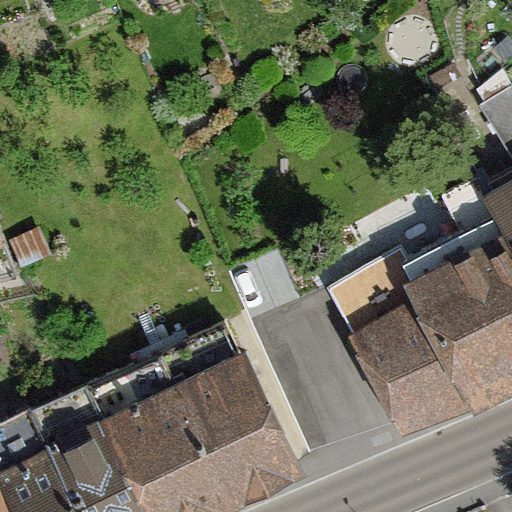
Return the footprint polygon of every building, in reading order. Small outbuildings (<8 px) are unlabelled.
[(487,196),(496,209),(507,229),(511,236),(511,86),(511,85),(502,68),(480,85),(487,98),(483,101),(511,147),(511,179),(487,196)] [(404,256),(477,393),(511,374),(511,236),(507,229),(496,209),(487,196),(487,197),(478,173),(442,192),(460,228),(407,255),(404,256)] [(0,270),(16,267),(0,228),(0,270)] [(404,256),(407,255),(401,243),(330,284),(403,420),(475,394),(477,393),(404,256)] [(189,511),(230,492),(295,462),(224,319),(87,382),(151,511),(189,511)] [(86,511),(151,511),(87,382),(31,408),(86,511)] [(23,511),(86,511),(31,408),(0,422),(0,431),(2,431),(15,468),(5,473),(23,511)] [(0,511),(23,511),(5,473),(15,468),(2,431),(0,431),(0,511)]
